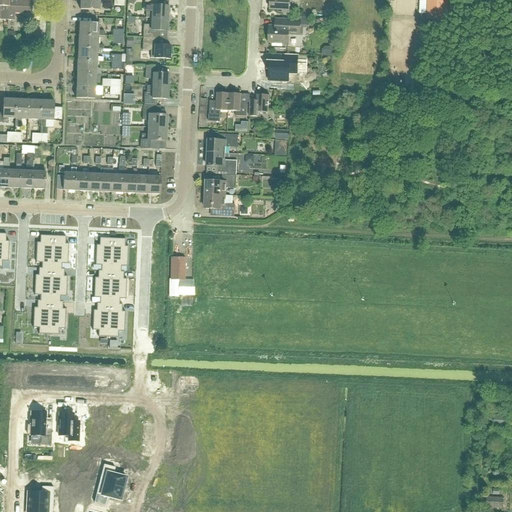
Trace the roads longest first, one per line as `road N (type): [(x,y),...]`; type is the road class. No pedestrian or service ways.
road 1 (residential): [(137,402),(18,397),(12,511)]
road 2 (residential): [(146,212),(137,402)]
road 3 (residential): [(146,212),(181,201),(188,81)]
road 4 (residential): [(188,81),(251,83),(255,0)]
road 5 (residential): [(137,402),(155,404),(157,459),(139,479),(130,511)]
road 6 (residential): [(0,77),(54,70),(60,0)]
